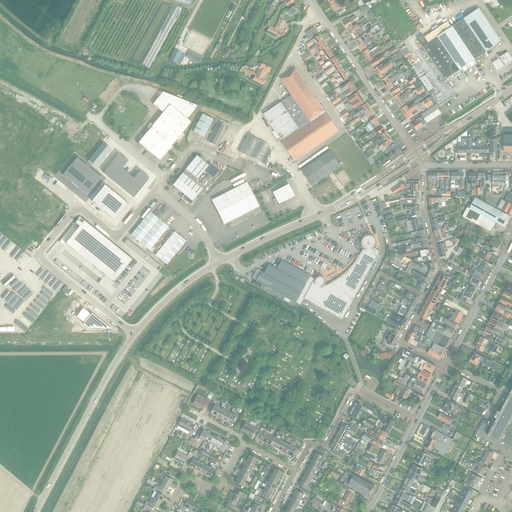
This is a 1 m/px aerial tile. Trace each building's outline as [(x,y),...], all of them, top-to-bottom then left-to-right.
[(277,0),(273,0),(271,3),(270,7),(267,13),(270,14),(274,5),(277,0)] [(282,9),(288,5),(293,1),(292,0),(285,0),(280,4),(279,5),(282,9)] [(329,3),(337,14),(342,10),(334,0),(327,0),(329,3)] [(299,9),(295,4),(286,11),(287,13),(290,11),(292,14),(299,9)] [(149,68),(182,9),(174,5),(141,64),(149,68)] [(364,17),(367,15),(371,12),(369,8),(361,12),(364,17)] [(423,34),(417,39),(445,80),(501,41),(479,8),(465,17),(459,22),(451,27),(447,21),(433,31),(436,37),(428,43),(423,34)] [(462,13),(456,17),(459,22),(465,17),(462,13)] [(342,22),(343,23),(347,28),(352,25),(351,22),(356,18),(354,15),(347,20),(346,19),(342,22)] [(281,29),(285,21),(279,19),(274,29),(269,26),(266,33),(276,38),(279,31),(280,28),(281,29)] [(352,26),(347,29),(350,34),(361,27),(362,26),(360,24),(358,26),(356,23),(352,26)] [(318,33),(314,26),(305,33),(310,39),(318,33)] [(361,27),(350,34),(354,39),(359,36),(364,32),(363,29),(361,27)] [(317,44),(323,40),(319,35),(313,39),(317,44)] [(358,46),(369,39),(367,36),(365,38),(363,35),(355,41),(358,46)] [(373,43),(376,41),(372,36),(370,38),(369,39),(358,46),(361,51),(366,47),(365,45),(371,41),(373,43)] [(321,50),(326,46),(323,40),(317,44),(310,49),(312,52),(319,47),(321,50)] [(366,57),(377,49),(380,48),(378,45),(369,51),(368,49),(363,52),(366,57)] [(324,55),(330,51),(326,46),(321,50),(324,55)] [(227,48),(224,54),(223,56),(227,58),(228,56),(229,56),(232,50),(227,48)] [(174,49),(169,59),(176,63),(181,53),(174,49)] [(379,52),(377,49),(366,57),(369,62),(374,59),(373,56),(379,52)] [(330,51),(324,55),(328,60),(334,56),(330,51)] [(511,60),(511,57),(508,51),(499,57),(505,66),(511,60)] [(378,61),(383,58),(384,57),(382,54),(370,63),(373,68),(379,63),(378,61)] [(332,66),(338,62),(334,57),(329,61),(332,66)] [(377,74),(393,64),(390,60),(383,65),(382,64),(374,69),(377,74)] [(503,67),(498,61),(492,65),(497,71),(503,67)] [(265,75),(269,68),(259,62),(258,64),(255,62),(253,65),(254,65),(254,66),(256,67),(255,67),(258,69),(255,74),(247,69),(248,67),(247,66),(242,67),(240,70),(245,73),(244,75),(249,78),(251,74),(255,76),(252,81),(262,85),(265,80),(262,79),(264,76),(264,75),(265,75)] [(336,72),(342,68),(338,62),(332,66),(336,72)] [(384,73),(389,70),(394,66),(393,64),(377,74),(381,79),(386,75),(384,73)] [(263,114),(295,161),(339,130),(295,68),(280,78),(287,89),(286,90),(287,92),(289,91),(291,95),(263,114)] [(339,77),(345,73),(342,68),(336,72),(339,77)] [(385,85),(403,73),(400,69),(396,71),(398,73),(388,79),(387,77),(382,80),(385,85)] [(345,73),(339,77),(343,82),(349,78),(345,73)] [(393,87),(392,85),(399,80),(400,80),(403,78),(401,77),(404,75),(403,73),(385,85),(388,90),(393,87)] [(344,92),(354,85),(351,81),(341,88),(344,92)] [(344,92),(346,96),(356,89),(354,85),(344,92)] [(401,87),(399,88),(398,87),(399,86),(398,85),(389,91),(392,96),(402,89),(401,87)] [(397,102),(411,93),(408,90),(405,92),(406,93),(400,96),(398,94),(393,97),(397,102)] [(163,113),(137,143),(159,161),(191,122),(187,119),(198,106),(162,92),(152,104),(163,113)] [(331,101),(338,96),(335,92),(328,96),(331,101)] [(351,104),(362,97),(358,92),(348,99),(351,104)] [(412,96),(411,93),(397,102),(400,107),(405,104),(403,101),(408,98),(407,97),(408,96),(409,98),(412,96)] [(334,105),(341,100),(338,96),(331,101),(334,105)] [(355,109),(360,105),(365,102),(362,97),(351,104),(355,109)] [(423,102),(427,108),(433,104),(428,98),(423,102)] [(355,119),(370,109),(366,103),(361,107),(363,109),(353,116),(355,119)] [(404,114),(417,106),(415,103),(408,108),(406,105),(401,109),(404,114)] [(404,114),(408,119),(417,112),(416,110),(422,106),(420,104),(417,106),(404,114)] [(427,123),(441,114),(435,105),(421,114),(422,116),(418,118),(416,120),(416,121),(412,125),(416,130),(423,126),(427,123)] [(356,121),(361,118),(366,114),(370,120),(374,117),(372,114),(373,114),(370,109),(355,119),(353,120),(354,122),(356,121)] [(202,114),(193,131),(203,137),(213,119),(202,114)] [(371,131),(373,129),(380,124),(376,117),(369,122),(370,123),(367,125),(367,126),(371,131)] [(225,126),(218,122),(208,142),(214,145),(225,126)] [(65,142),(74,150),(88,133),(79,125),(65,142)] [(373,131),(377,137),(385,131),(381,126),(373,131)] [(476,141),(473,141),(473,130),(471,127),(471,128),(467,130),(467,139),(467,153),(478,153),(478,138),(477,139),(476,139),(476,140),(476,141)] [(375,147),(389,137),(386,132),(381,135),(382,138),(379,140),(379,139),(372,143),(375,147)] [(267,144),(248,134),(238,152),(249,157),(250,157),(265,165),(267,160),(271,151),(268,149),(269,147),(267,144)] [(458,146),(454,146),(454,153),(458,153),(467,153),(467,139),(467,135),(461,135),(461,142),(458,142),(458,146)] [(389,137),(375,147),(377,150),(384,145),(385,147),(387,146),(387,145),(392,142),(389,137)] [(484,145),(482,143),(482,142),(482,141),(482,140),(481,139),(480,138),(479,138),(478,138),(478,153),(488,153),(488,147),(484,147),(484,145)] [(496,138),(488,138),(488,143),(490,143),(490,153),(493,153),(493,157),(494,157),(494,153),(497,153),(497,139),(496,139),(496,138)] [(103,143),(88,161),(96,167),(111,149),(103,143)] [(327,146),(298,166),(299,168),(328,148),(327,146)] [(301,170),(312,186),(341,166),(330,150),(301,170)] [(119,153),(103,172),(133,197),(149,178),(140,170),(133,178),(122,168),(128,161),(119,153)] [(196,156),(186,169),(197,179),(204,171),(213,178),(219,170),(210,163),(208,165),(196,156)] [(76,157),(62,175),(88,196),(102,178),(76,157)] [(0,190),(5,195),(23,173),(15,167),(0,184),(0,190)] [(186,169),(182,173),(194,182),(197,179),(186,169)] [(194,182),(182,173),(173,185),(184,194),(181,198),(190,206),(197,197),(196,197),(202,189),(194,182)] [(437,173),(428,173),(428,185),(431,185),(431,181),(432,181),(432,179),(437,179),(437,173)] [(509,181),(506,181),(506,173),(493,173),(493,183),(505,183),(505,189),(506,190),(509,186),(509,181)] [(408,181),(408,185),(411,185),(411,190),(413,190),(419,190),(419,184),(419,181),(408,181)] [(225,193),(211,200),(224,224),(230,221),(232,225),(233,225),(242,220),(242,219),(243,220),(249,217),(249,216),(251,215),(252,214),(253,215),(259,212),(259,211),(257,207),(259,206),(246,182),(238,186),(225,193)] [(390,190),(392,194),(401,192),(408,190),(408,186),(405,182),(390,190)] [(105,184),(91,201),(115,220),(128,204),(105,184)] [(275,198),(272,199),(276,206),(286,201),(285,200),(294,196),(288,184),(272,192),(275,198)] [(501,200),(497,208),(511,216),(511,215),(511,195),(508,193),(504,201),(501,200)] [(505,213),(502,212),(473,197),(462,216),(491,232),(495,225),(496,226),(497,224),(505,227),(508,222),(509,222),(510,221),(511,220),(511,219),(511,218),(511,217),(511,216),(505,213)] [(435,204),(429,204),(429,210),(429,213),(439,210),(438,210),(438,204),(435,204)] [(419,213),(419,210),(419,206),(405,205),(405,210),(408,210),(408,215),(419,213)] [(437,214),(440,213),(440,214),(443,213),(443,211),(442,209),(439,210),(429,213),(431,218),(436,217),(435,213),(437,213),(437,214)] [(149,250),(168,227),(150,211),(131,235),(149,250)] [(408,232),(420,229),(417,218),(408,220),(407,216),(398,218),(400,223),(406,222),(408,232)] [(432,225),(445,222),(446,222),(444,216),(440,217),(441,220),(438,221),(437,218),(431,219),(432,225)] [(79,226),(65,243),(105,276),(105,275),(110,270),(112,272),(115,274),(124,263),(127,265),(132,259),(84,220),(82,223),(78,219),(75,222),(79,226)] [(434,230),(439,229),(439,226),(443,225),(442,224),(445,223),(445,222),(432,225),(434,230)] [(179,236),(174,232),(155,255),(167,264),(176,253),(178,255),(188,243),(188,240),(181,234),(179,236)] [(314,279),(303,298),(304,299),(315,305),(342,320),(353,301),(358,291),(361,285),(364,279),(367,274),(370,268),(374,262),(380,251),(374,248),(375,248),(376,245),(376,243),(375,240),(374,238),(371,236),(368,236),(366,237),(363,239),(362,241),(362,244),(363,247),(364,249),(365,249),(365,251),(364,251),(362,256),(358,262),(355,267),(350,271),(345,276),(339,280),(333,283),(332,284),(327,286),(326,286),(320,282),(314,279)] [(411,245),(413,245),(426,241),(425,236),(419,237),(412,239),(413,243),(411,244),(411,245)] [(484,245),(487,247),(489,244),(497,249),(501,241),(493,237),(490,241),(487,241),(484,245)] [(477,243),(469,239),(467,243),(474,247),(477,243)] [(457,247),(454,252),(459,255),(462,250),(457,247)] [(446,248),(439,250),(440,257),(446,256),(445,252),(447,251),(446,248)] [(488,261),(492,253),(481,248),(480,250),(483,252),(481,257),(488,261)] [(397,253),(394,259),(401,263),(403,260),(405,257),(401,255),(397,253)] [(254,284),(254,285),(293,307),(295,302),(300,305),(302,301),(304,299),(303,298),(314,279),(309,276),(302,272),(281,260),(279,259),(276,265),(274,267),(269,264),(265,271),(264,272),(263,272),(261,271),(254,284)] [(412,260),(408,267),(430,278),(434,270),(432,263),(426,264),(424,265),(423,263),(419,264),(416,262),(412,260)] [(481,262),(479,265),(477,264),(473,262),(473,263),(470,261),(469,262),(477,267),(485,271),(488,266),(481,262)] [(427,283),(430,278),(408,267),(406,272),(427,283)] [(481,279),(485,271),(477,267),(474,273),(472,272),(473,271),(470,270),(469,271),(468,273),(473,276),(473,274),(481,279)] [(405,274),(400,271),(396,278),(401,281),(405,274)] [(472,278),(469,283),(477,287),(480,280),(468,273),(467,275),(472,278)] [(438,280),(446,284),(448,279),(441,275),(438,280)] [(443,289),(446,284),(438,280),(435,285),(443,289)] [(416,289),(422,292),(427,284),(420,281),(416,289)] [(466,291),(473,294),(476,289),(466,284),(464,289),(466,291)] [(440,294),(443,289),(435,285),(432,290),(440,294)] [(438,300),(440,294),(432,290),(430,295),(438,300)] [(473,294),(466,291),(464,290),(462,295),(460,294),(457,298),(466,302),(467,298),(470,300),(473,294)] [(511,294),(505,291),(502,296),(509,300),(510,297),(511,298),(511,294)] [(419,298),(414,295),(407,292),(405,297),(416,303),(419,298)] [(435,305),(438,300),(430,295),(427,301),(435,305)] [(408,306),(414,308),(416,303),(405,297),(402,302),(408,306)] [(511,302),(502,297),(499,302),(506,306),(507,303),(511,306),(511,305),(511,302)] [(372,301),(369,306),(375,310),(376,310),(379,304),(372,301)] [(432,310),(435,305),(427,301),(424,306),(432,310)] [(508,317),(509,315),(510,314),(504,311),(506,307),(498,303),(495,310),(508,317)] [(414,308),(408,306),(407,308),(402,306),(398,314),(408,319),(414,308)] [(429,315),(432,310),(424,306),(422,311),(429,315)] [(83,308),(76,316),(84,323),(83,324),(88,328),(111,328),(92,313),(91,314),(83,308)] [(462,315),(454,310),(451,316),(452,316),(451,318),(448,316),(447,318),(448,318),(447,320),(444,318),(442,323),(454,329),(462,315)] [(427,320),(429,315),(422,311),(419,316),(427,320)] [(511,326),(506,324),(500,321),(500,322),(499,321),(501,317),(493,313),(490,319),(505,326),(511,329),(511,326)] [(393,318),(393,319),(405,326),(407,320),(397,315),(394,319),(393,318)] [(405,326),(393,319),(390,325),(396,328),(402,331),(405,326)] [(511,329),(505,326),(490,319),(487,325),(495,329),(497,324),(499,324),(498,326),(507,330),(509,331),(511,332),(511,329)] [(444,328),(445,327),(440,324),(434,321),(425,336),(427,337),(432,340),(432,342),(438,345),(439,343),(445,346),(450,338),(454,331),(447,327),(446,329),(444,328)] [(495,341),(503,345),(506,340),(501,338),(503,335),(486,326),(483,332),(490,336),(492,333),(498,336),(495,341)] [(393,347),(402,331),(396,328),(394,332),(396,333),(396,334),(388,331),(384,339),(389,342),(388,344),(393,347)] [(413,341),(414,340),(413,340),(415,337),(414,336),(415,334),(410,331),(405,341),(416,347),(417,344),(413,341)] [(444,348),(438,345),(432,342),(432,340),(427,337),(423,344),(424,345),(427,346),(430,348),(427,354),(438,360),(442,354),(441,354),(444,348)] [(475,348),(482,352),(488,341),(481,337),(475,348)] [(490,351),(494,353),(498,346),(493,344),(490,351)] [(404,364),(407,358),(410,353),(405,350),(400,359),(403,360),(402,362),(401,363),(400,363),(397,368),(401,370),(404,364)] [(386,352),(379,354),(381,360),(388,358),(386,352)] [(479,361),(479,360),(482,362),(503,373),(501,375),(504,377),(508,369),(484,357),(482,356),(474,352),(472,357),(471,357),(469,361),(476,365),(478,361),(479,361)] [(409,369),(411,365),(413,361),(415,356),(410,353),(407,358),(411,360),(407,368),(409,369)] [(435,366),(417,357),(413,366),(431,375),(435,366)] [(413,378),(417,380),(417,381),(419,378),(427,382),(430,376),(421,371),(417,377),(415,375),(413,378)] [(471,382),(467,381),(460,377),(455,385),(462,388),(464,385),(465,386),(465,385),(466,385),(467,384),(469,385),(468,388),(471,390),(471,389),(474,391),(477,386),(474,384),(471,382)] [(511,379),(507,388),(511,390),(508,396),(502,408),(500,409),(499,409),(497,411),(496,413),(494,417),(493,416),(493,420),(493,422),(493,425),(494,427),(489,436),(499,441),(501,438),(505,443),(508,445),(511,447),(511,379)] [(404,385),(401,383),(397,381),(395,380),(393,384),(400,388),(398,391),(400,392),(398,395),(405,399),(409,392),(404,389),(406,386),(404,385)] [(425,385),(417,381),(417,380),(415,384),(410,382),(408,386),(412,388),(421,393),(425,385)] [(455,386),(452,392),(454,393),(459,395),(462,397),(465,398),(466,397),(465,396),(466,393),(462,391),(462,390),(455,386)] [(456,401),(459,395),(454,393),(452,392),(449,397),(456,401)] [(206,401),(202,399),(203,398),(197,395),(193,404),(202,409),(204,406),(207,407),(210,400),(207,399),(206,401)] [(442,410),(449,414),(450,413),(451,411),(454,405),(447,401),(442,410)] [(355,402),(348,415),(355,419),(362,405),(355,402)] [(215,416),(220,407),(214,405),(213,406),(210,413),(215,416)] [(221,418),(225,410),(220,407),(215,416),(221,418)] [(226,421),(230,413),(225,410),(221,418),(226,421)] [(230,413),(226,421),(231,424),(236,416),(230,413)] [(448,417),(441,413),(438,419),(445,423),(444,425),(449,428),(454,420),(453,419),(453,418),(448,416),(448,417)] [(379,427),(389,433),(395,421),(387,417),(383,415),(380,421),(381,422),(379,427)] [(188,435),(191,437),(194,431),(191,429),(194,425),(182,418),(178,425),(190,432),(188,435)] [(260,427),(256,425),(250,421),(249,424),(246,422),(241,430),(246,432),(246,431),(252,434),(254,431),(257,433),(260,427)] [(340,429),(348,434),(349,430),(355,433),(358,427),(348,421),(346,425),(343,423),(340,429)] [(488,425),(482,422),(478,430),(484,433),(488,425)] [(380,429),(379,429),(376,427),(374,431),(369,429),(369,430),(375,433),(377,434),(384,437),(386,438),(388,434),(386,432),(380,429)] [(346,436),(348,434),(340,429),(337,435),(351,443),(353,440),(346,436)] [(431,450),(433,447),(439,450),(437,452),(444,456),(447,451),(445,450),(447,446),(450,448),(453,442),(457,445),(462,435),(456,432),(452,440),(432,429),(431,430),(432,431),(426,441),(425,440),(424,442),(425,443),(423,446),(424,447),(430,450),(431,450)] [(204,441),(208,432),(203,430),(202,432),(199,431),(195,438),(198,440),(199,438),(204,441)] [(384,437),(377,434),(375,433),(369,430),(367,433),(377,439),(382,441),(384,437)] [(265,442),(269,434),(263,431),(259,439),(265,442)] [(209,443),(213,435),(208,432),(204,441),(209,443)] [(270,445),(274,437),(269,434),(265,442),(270,445)] [(214,446),(218,438),(213,435),(209,443),(214,446)] [(350,446),(351,443),(337,435),(333,441),(341,446),(343,443),(350,446)] [(275,447),(279,439),(274,437),(270,445),(275,447)] [(218,438),(214,446),(219,449),(218,450),(221,452),(225,445),(222,443),(224,440),(218,438)] [(383,444),(373,438),(371,441),(373,443),(372,443),(381,448),(383,444)] [(280,450),(285,442),(279,439),(275,447),(280,450)] [(339,449),(341,446),(333,441),(330,448),(333,449),(331,452),(342,458),(345,452),(339,449)] [(290,445),(285,442),(280,450),(286,453),(290,445)] [(295,448),(292,446),(294,443),(292,442),(290,445),(286,453),(291,456),(292,455),(295,457),(299,450),(295,448)] [(357,446),(354,451),(362,455),(365,450),(357,446)] [(438,456),(436,456),(429,452),(424,449),(423,452),(424,452),(423,453),(420,452),(415,462),(422,466),(422,465),(426,468),(427,467),(426,467),(427,467),(427,466),(427,465),(427,464),(426,463),(426,462),(425,461),(424,461),(427,457),(433,460),(434,459),(436,460),(437,459),(438,456)] [(478,453),(480,453),(484,456),(491,459),(493,454),(487,450),(485,453),(481,451),(479,451),(478,453)] [(186,459),(189,461),(193,453),(190,452),(187,456),(178,451),(174,459),(183,464),(186,459)] [(387,453),(382,451),(377,462),(382,465),(384,461),(384,460),(387,453)] [(314,458),(321,462),(324,456),(317,453),(314,458)] [(491,459),(484,456),(480,453),(479,456),(483,458),(481,461),(488,464),(491,459)] [(246,460),(254,464),(256,458),(249,455),(246,460)] [(194,469),(198,461),(193,458),(189,466),(194,469)] [(318,467),(321,462),(314,458),(311,464),(318,467)] [(251,470),(254,464),(246,460),(244,466),(251,470)] [(199,472),(204,464),(198,461),(194,469),(199,472)] [(485,470),(488,464),(481,461),(480,464),(475,461),(474,464),(479,466),(485,470)] [(364,470),(366,468),(366,467),(358,463),(356,465),(358,466),(358,467),(358,466),(354,472),(358,474),(361,476),(365,470),(364,470)] [(205,475),(209,467),(204,464),(199,472),(205,475)] [(315,473),(318,467),(311,464),(308,469),(315,473)] [(485,470),(479,466),(474,464),(473,466),(478,468),(476,472),(482,475),(485,470)] [(248,475),(251,470),(244,466),(241,471),(248,475)] [(416,467),(413,466),(408,476),(417,481),(420,476),(419,476),(421,471),(427,474),(429,471),(426,470),(426,471),(417,466),(416,467)] [(209,467),(205,475),(210,478),(214,470),(209,467)] [(272,474),(279,478),(282,472),(275,468),(272,474)] [(312,478),(315,473),(308,469),(305,475),(312,478)] [(377,478),(379,472),(372,469),(369,474),(377,478)] [(162,482),(169,485),(172,479),(168,477),(169,475),(162,471),(161,473),(165,476),(162,482)] [(245,481),(248,475),(241,471),(238,477),(245,481)] [(480,478),(469,472),(467,476),(472,478),(471,481),(469,480),(467,484),(473,487),(475,484),(477,485),(480,478)] [(374,486),(349,473),(346,479),(344,479),(343,481),(345,481),(344,483),(369,496),(374,486)] [(276,484),(279,478),(272,474),(269,480),(276,484)] [(309,484),(312,478),(305,475),(302,480),(309,484)] [(242,486),(245,481),(238,477),(235,483),(242,486)] [(404,484),(410,487),(411,486),(416,489),(417,486),(412,483),(414,481),(407,477),(404,484)] [(273,488),(276,484),(269,480),(266,485),(273,488)] [(306,490),(309,484),(302,480),(299,486),(306,490)] [(166,491),(169,485),(162,482),(159,487),(155,485),(153,487),(160,491),(162,489),(166,491)] [(416,491),(410,487),(404,484),(401,489),(411,494),(411,493),(414,495),(416,491)] [(270,494),(273,488),(266,485),(263,490),(270,494)] [(159,494),(160,491),(153,487),(152,490),(156,492),(153,498),(161,502),(164,496),(159,494)] [(464,488),(461,494),(470,498),(473,492),(464,488)] [(227,501),(234,505),(239,496),(240,497),(242,493),(236,489),(234,493),(230,491),(229,494),(230,495),(227,501)] [(345,496),(351,498),(354,492),(349,489),(345,496)] [(267,499),(270,494),(263,490),(261,496),(259,495),(258,497),(264,500),(265,498),(267,499)] [(294,496),(300,500),(304,494),(297,490),(294,496)] [(411,495),(401,490),(397,497),(403,500),(410,504),(414,497),(411,495)] [(311,502),(318,507),(322,502),(315,496),(317,494),(314,492),(312,495),(315,497),(311,502)] [(438,493),(434,500),(438,502),(442,495),(438,493)] [(461,494),(458,500),(467,505),(470,498),(461,494)] [(298,505),(300,500),(294,496),(291,501),(298,505)] [(348,504),(351,498),(345,496),(343,501),(348,504)] [(158,507),(161,502),(153,498),(150,504),(146,501),(145,504),(152,507),(153,505),(158,507)] [(411,505),(409,504),(403,501),(397,498),(394,504),(400,507),(400,506),(403,508),(405,506),(410,508),(411,505)] [(433,499),(430,505),(436,508),(438,502),(434,500),(433,499)] [(191,510),(195,511),(198,505),(187,500),(185,504),(182,502),(178,510),(181,511),(184,507),(191,510)] [(343,501),(341,500),(340,500),(337,505),(339,506),(346,509),(348,504),(343,501)] [(458,500),(455,506),(464,511),(467,505),(458,500)] [(295,511),(298,505),(291,501),(288,507),(295,511)] [(420,510),(424,511),(425,511),(430,505),(424,502),(420,510)]
